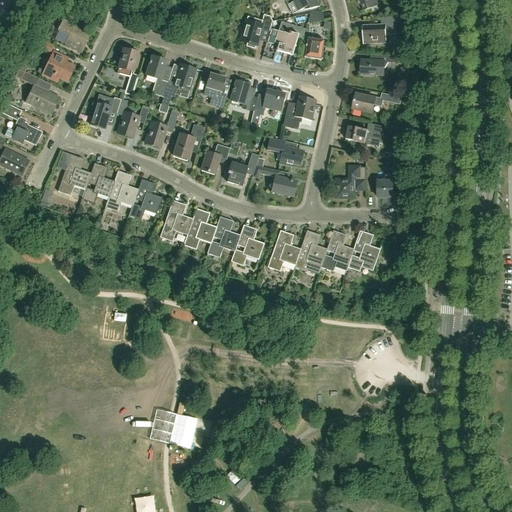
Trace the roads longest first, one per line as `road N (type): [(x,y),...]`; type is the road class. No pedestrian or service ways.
road 1 (tertiary): [(463,330),(480,0)]
road 2 (tertiary): [(460,0),(445,329)]
road 3 (residential): [(307,216),(235,207),(59,135)]
road 4 (residential): [(334,85),(110,29)]
road 5 (tertiary): [(486,511),(460,446),(463,330)]
road 6 (tertiary): [(445,329),(441,444),(461,511)]
road 7 (residential): [(307,216),(334,85)]
